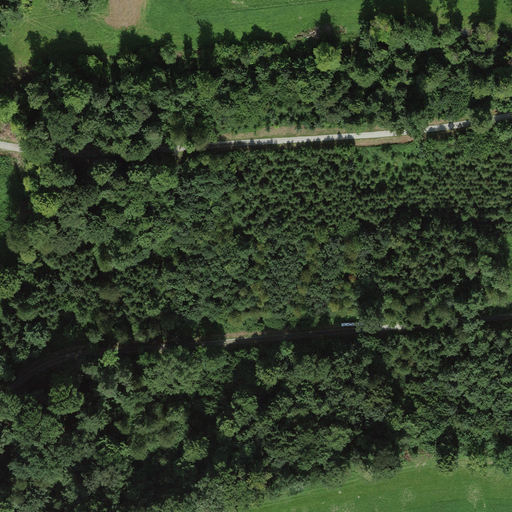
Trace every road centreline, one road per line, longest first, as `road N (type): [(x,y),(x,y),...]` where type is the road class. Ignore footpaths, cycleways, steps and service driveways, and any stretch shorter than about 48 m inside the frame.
road 1 (track): [(0,416),(31,388),(101,349),(511,314)]
road 2 (track): [(511,115),(236,145),(57,155),(0,144)]
